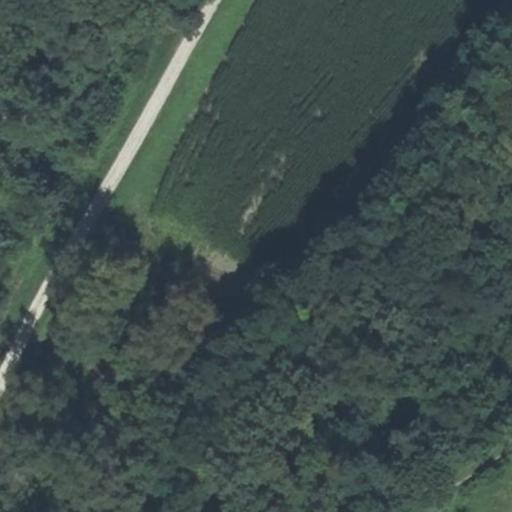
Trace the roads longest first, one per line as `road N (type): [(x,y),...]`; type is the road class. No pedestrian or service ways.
road 1 (track): [(208,0),(0,386)]
road 2 (track): [(391,511),(511,433)]
